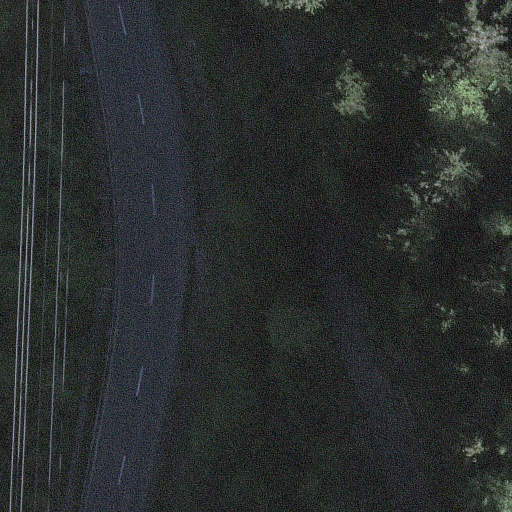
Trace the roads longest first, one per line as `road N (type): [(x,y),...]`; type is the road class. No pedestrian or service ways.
road 1 (track): [(271,0),(401,511)]
road 2 (tertiary): [(114,0),(146,162),(153,267),(113,511)]
